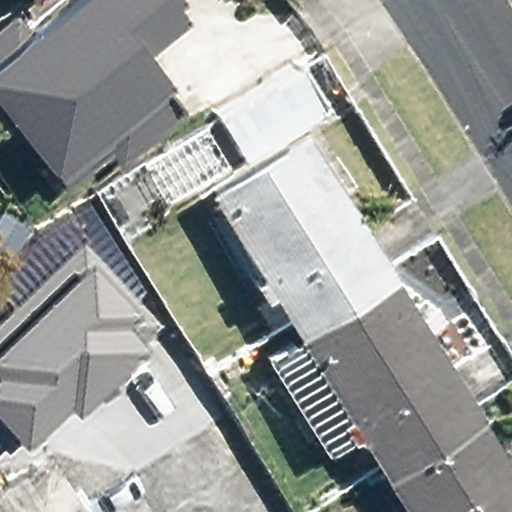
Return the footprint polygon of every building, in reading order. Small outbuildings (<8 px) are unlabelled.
[(180,0),(39,0),(0,30),(0,80),(71,172),(183,86),(142,32),(182,1),(180,0)] [(296,139),(203,194),(287,333),(380,277),(296,139)] [(0,310),(0,397),(25,434),(162,340),(97,245),(0,310)] [(390,290),(295,347),(372,472),(467,415),(390,290)] [(380,483),(399,511),(511,511),(511,487),(471,425),(380,483)] [(0,511),(78,511),(37,454),(0,480),(0,511)]
